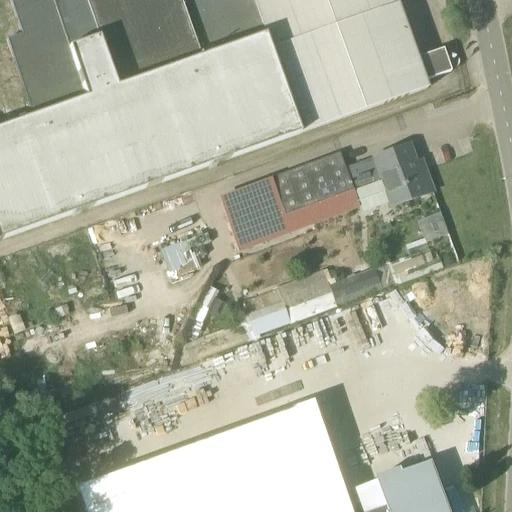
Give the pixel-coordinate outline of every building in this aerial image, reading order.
[(0,242),(133,195),(64,0),(8,0),(20,36),(5,41),(31,117),(0,127),(0,242)] [(64,0),(133,195),(285,140),(234,0),(64,0)] [(234,0),(285,140),(426,89),(416,59),(394,0),(234,0)] [(418,173),(414,163),(408,146),(344,170),(338,154),(270,180),(280,208),(271,211),(273,216),(233,231),(240,253),(359,210),(352,190),(380,180),(391,208),(431,193),(423,171),(418,173)] [(388,265),(387,265),(387,266),(395,286),(420,277),(435,272),(429,255),(428,252),(425,244),(424,240),(405,247),(408,257),(390,264),(388,265)] [(379,292),(372,272),(372,271),(343,281),(327,287),(322,272),(276,289),(281,304),(238,320),(247,344),(259,339),(258,336),(379,292)] [(450,511),(433,463),(379,483),(389,511),(385,511),(450,511)]
